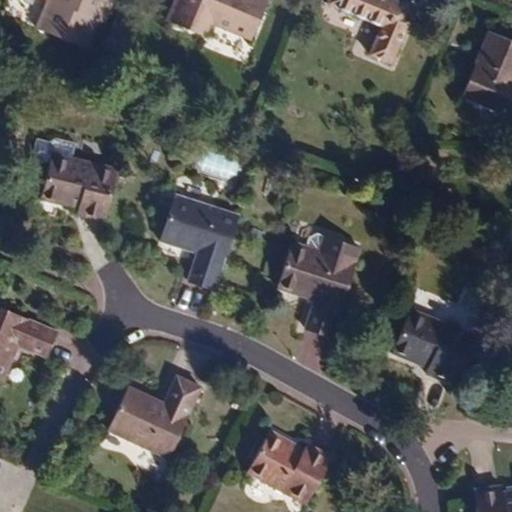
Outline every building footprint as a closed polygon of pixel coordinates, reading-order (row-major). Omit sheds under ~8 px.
[(108,14),(114,0),(46,0),(36,27),(85,48),(97,20),(102,10),(108,14)] [(249,40),(265,0),(174,0),(166,20),(184,28),(186,24),(202,31),(209,34),(213,26),(249,40)] [(413,8),(394,0),(327,0),(326,4),(381,26),(369,55),(389,63),(413,8)] [(104,24),(108,14),(102,10),(97,20),(104,24)] [(202,31),(186,24),(184,28),(200,36),(202,31)] [(504,112),(511,92),(511,44),(487,35),(463,95),(504,112)] [(102,221),(114,169),(70,157),(72,148),(37,140),(31,160),(50,164),(41,198),(78,208),(76,214),(102,221)] [(201,170),(234,178),(238,160),(206,152),(201,170)] [(213,288),(236,216),(175,196),(160,241),(196,253),(187,280),(213,288)] [(307,238),(304,247),(318,251),(322,237),(315,234),(307,238)] [(304,247),(292,242),(277,287),(313,300),(304,328),(330,336),(353,263),(358,249),(322,237),(318,251),(304,247)] [(44,356),(54,333),(0,310),(0,379),(2,381),(17,346),(44,356)] [(450,383),(469,335),(410,310),(393,354),(426,368),(424,373),(450,383)] [(166,459),(200,387),(176,376),(162,404),(128,388),(107,431),(166,459)] [(304,504),(329,457),(304,444),(301,450),(271,433),(248,474),(304,504)] [(511,511),(511,490),(502,491),(501,486),(474,490),(477,511),(511,511)]
